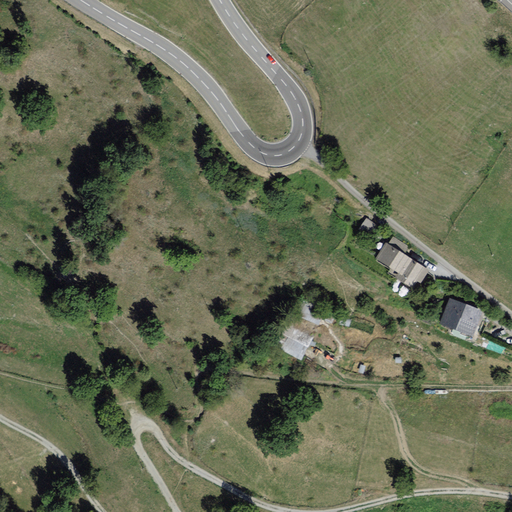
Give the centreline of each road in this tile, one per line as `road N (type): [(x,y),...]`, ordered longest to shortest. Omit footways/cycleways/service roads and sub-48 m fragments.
road 1 (track): [(511,382),(331,384),(226,372),(211,378),(194,418),(184,423),(166,412),(138,419)]
road 2 (track): [(138,419),(186,466),(278,511),(337,511),(413,494),(511,499)]
road 3 (secondary): [(81,0),(190,68),(258,150),(280,155),(298,141)]
road 4 (residential): [(298,141),(511,316)]
road 5 (secondary): [(298,141),(294,96),(220,0)]
road 6 (track): [(0,419),(55,450),(101,511)]
